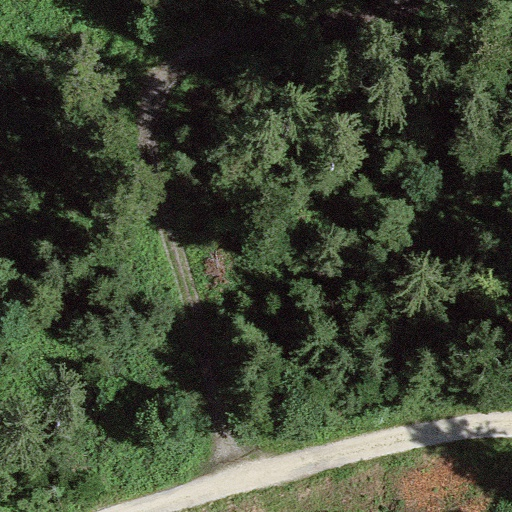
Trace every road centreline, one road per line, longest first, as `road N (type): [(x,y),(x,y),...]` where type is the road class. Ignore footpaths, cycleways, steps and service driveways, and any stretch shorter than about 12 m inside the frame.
road 1 (track): [(415,0),(197,57),(167,75),(149,104),(148,144),(235,475)]
road 2 (track): [(92,511),(467,426),(511,424)]
